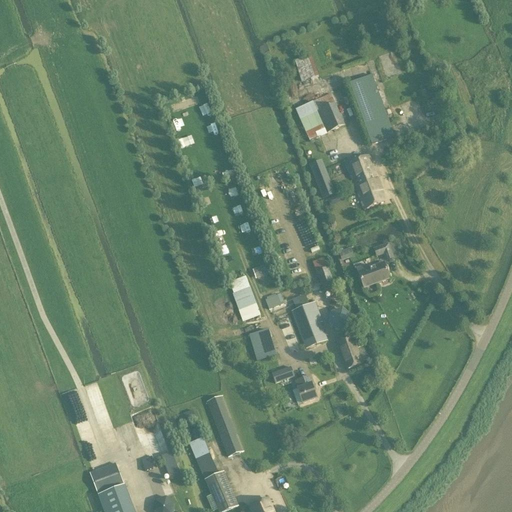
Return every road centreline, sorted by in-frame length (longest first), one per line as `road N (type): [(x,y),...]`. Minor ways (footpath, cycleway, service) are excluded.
road 1 (tertiary): [(364,511),(447,412),(511,281)]
road 2 (track): [(198,127),(270,325)]
road 3 (track): [(208,0),(279,196)]
